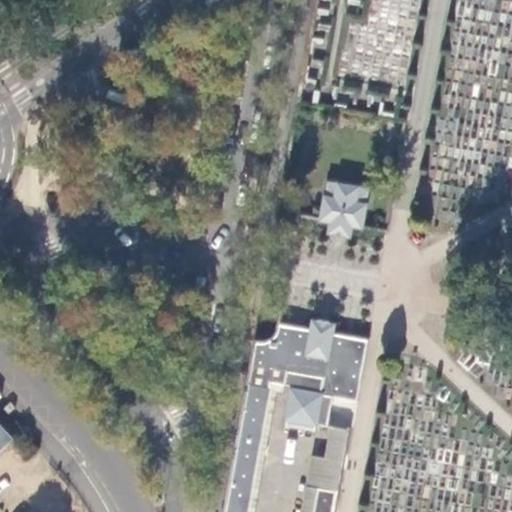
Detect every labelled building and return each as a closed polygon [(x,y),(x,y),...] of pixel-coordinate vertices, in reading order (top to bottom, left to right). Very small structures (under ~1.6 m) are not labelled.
[(407,87),(420,0),(365,0),(350,102),(385,108),(385,103),(398,105),(400,86),(407,87)] [(48,3),(30,17),(35,24),(53,10),(48,3)] [(328,183),(320,222),(330,224),(328,234),(349,239),(352,228),(361,229),(369,190),(328,183)] [(126,333),(110,316),(104,322),(120,339),(126,333)] [(253,339),(222,511),(247,511),(270,384),(291,388),(284,427),(314,433),(315,427),(326,429),(331,398),(354,402),(365,342),(332,335),(334,325),(312,321),(310,332),(304,364),(271,358),(277,326),(275,331),(273,335),(269,338),(264,340),(259,340),(253,339)] [(310,332),(277,326),(271,358),(304,364),(310,332)] [(0,384),(6,392),(13,386),(0,372),(0,384)] [(0,451),(12,440),(0,427),(0,451)] [(343,463),(349,433),(332,430),(326,460),(343,463)] [(334,511),(343,463),(326,460),(311,457),(300,511),(334,511)]
